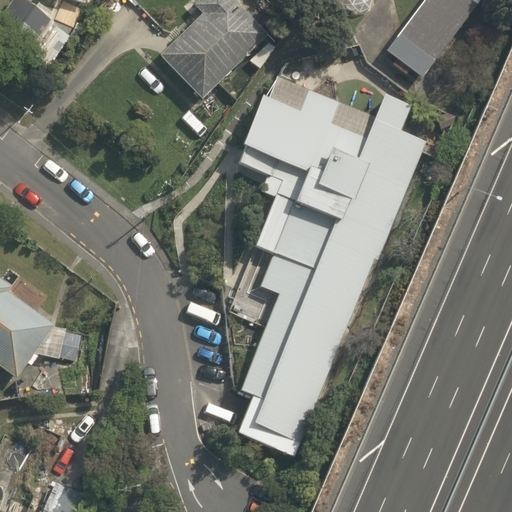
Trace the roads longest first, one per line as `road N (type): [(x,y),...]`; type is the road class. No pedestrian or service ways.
road 1 (residential): [(0,151),(104,233),(143,276),(164,341),(170,410),(206,492)]
road 2 (motorway): [(386,511),(511,222)]
